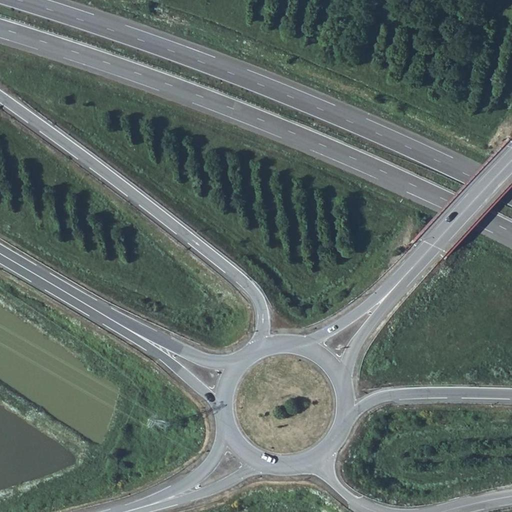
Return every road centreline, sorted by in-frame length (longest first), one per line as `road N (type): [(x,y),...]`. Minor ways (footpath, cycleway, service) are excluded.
road 1 (trunk): [(0,27),(259,118),(511,232)]
road 2 (trunk): [(511,197),(288,95),(19,0)]
road 3 (trunk): [(0,97),(243,279),(264,315),(255,352)]
road 4 (trunk): [(344,419),(387,396),(511,394)]
road 5 (tertiary): [(511,160),(397,282)]
road 6 (tertiary): [(0,255),(134,334)]
road 7 (tertiary): [(146,505),(274,464)]
road 8 (tertiary): [(134,334),(225,416)]
